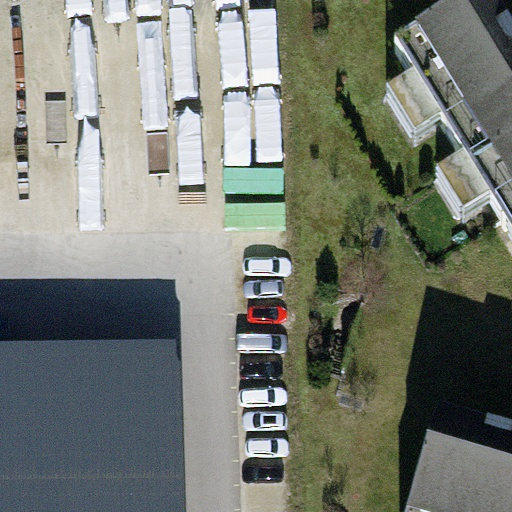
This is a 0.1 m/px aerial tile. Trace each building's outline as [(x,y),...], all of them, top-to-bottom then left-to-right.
[(292,238),(284,0),(224,0),(228,126),(234,126),(238,240),(292,238)] [(511,5),(426,57),(511,200),(511,5)] [(19,180),(86,176),(78,44),(11,48),(19,180)] [(123,127),(124,198),(156,197),(156,127),(123,127)] [(511,511),(511,438),(473,426),(446,511),(511,511)]
